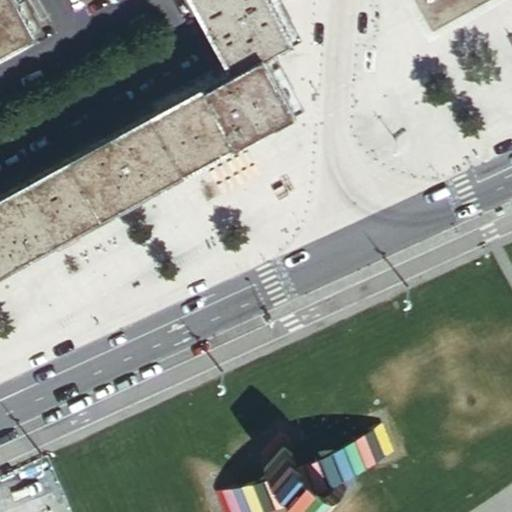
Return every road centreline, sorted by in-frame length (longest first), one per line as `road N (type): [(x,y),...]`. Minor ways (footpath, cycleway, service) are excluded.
road 1 (primary): [(0,410),(372,249)]
road 2 (secondary): [(372,249),(339,142),(347,0)]
road 3 (primary): [(372,249),(511,186)]
